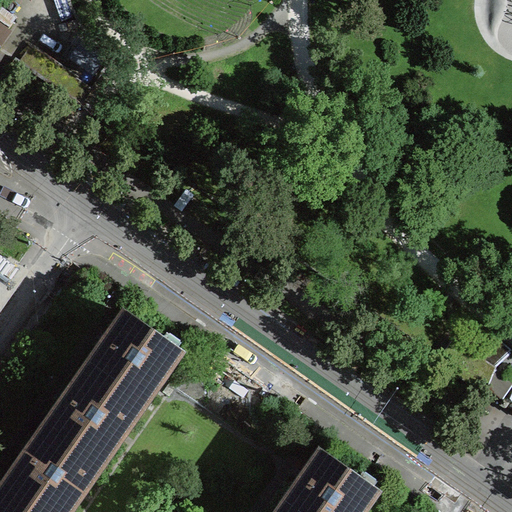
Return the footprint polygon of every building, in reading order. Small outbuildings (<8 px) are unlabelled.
[(0,23),(0,47),(1,48),(12,32),(0,23)] [(79,76),(32,43),(20,61),(15,58),(0,79),(0,81),(63,125),(89,89),(76,80),(79,76)] [(97,355),(88,368),(142,406),(180,351),(126,313),(97,355)] [(510,349),(493,335),(477,358),(454,342),(441,361),(448,366),(481,389),(490,369),(510,349)] [(142,406),(88,368),(64,401),(47,425),(101,463),(142,406)] [(67,511),(101,463),(47,425),(21,462),(7,483),(47,511),(67,511)] [(360,511),(376,489),(322,451),(306,475),(284,506),(292,511),(360,511)] [(47,511),(7,483),(0,492),(0,511),(47,511)]
